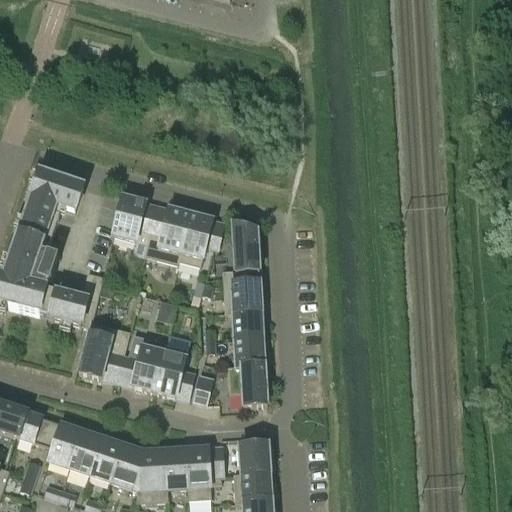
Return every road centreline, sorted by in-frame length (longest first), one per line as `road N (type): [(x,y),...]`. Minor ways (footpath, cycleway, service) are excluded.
road 1 (residential): [(8,154),(279,223),(289,398),(278,430)]
road 2 (residential): [(278,430),(203,430),(0,379)]
road 3 (residential): [(123,0),(252,33),(262,24)]
